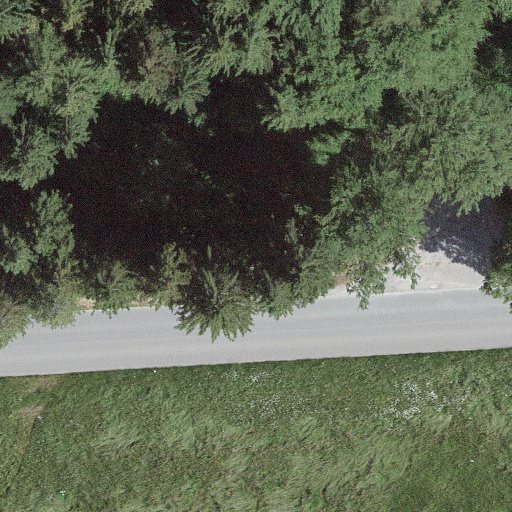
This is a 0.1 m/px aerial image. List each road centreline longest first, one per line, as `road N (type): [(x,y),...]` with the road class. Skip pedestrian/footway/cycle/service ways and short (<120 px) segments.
road 1 (tertiary): [(511,319),(0,355)]
road 2 (track): [(421,325),(511,140)]
